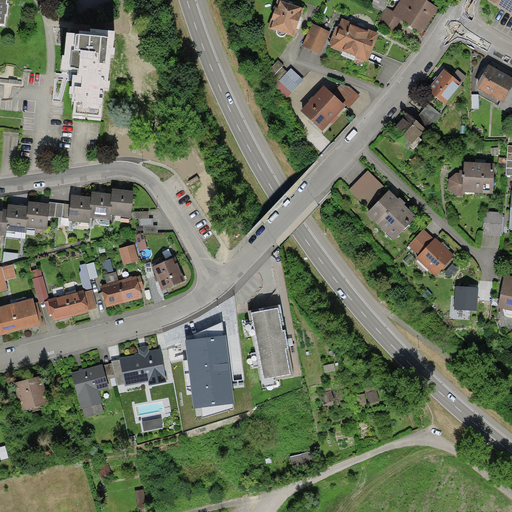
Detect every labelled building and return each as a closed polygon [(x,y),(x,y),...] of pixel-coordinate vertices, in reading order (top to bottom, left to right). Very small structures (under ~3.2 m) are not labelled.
[(0,0),(0,26),(6,27),(6,17),(9,18),(10,5),(7,5),(7,0),(0,0)] [(436,9),(421,0),(414,0),(412,4),(405,0),(403,0),(395,14),(401,18),(421,31),(436,9)] [(511,0),(490,0),(511,13),(511,0)] [(304,9),(279,1),(270,27),(275,29),(277,34),(280,37),(284,37),(289,34),(295,35),(304,9)] [(395,14),(387,9),(379,22),(393,31),(401,18),(395,14)] [(377,35),(343,21),(336,37),(333,36),(330,43),(333,45),(332,47),(343,51),(342,54),(354,60),(356,56),(367,61),(377,35)] [(329,34),(312,26),(304,44),(321,52),(329,34)] [(79,37),(67,36),(65,59),(63,59),(62,68),(68,68),(68,73),(79,74),(79,78),(73,78),(72,91),(76,91),(75,97),(73,96),(72,105),(74,105),(73,118),(86,120),(86,118),(88,118),(88,120),(101,121),(105,91),(103,90),(104,85),(109,86),(112,58),(109,57),(110,52),(114,52),(115,35),(90,32),(90,35),(79,34),(79,37)] [(269,71),(274,76),(283,67),(284,65),(279,60),(269,71)] [(511,79),(488,66),(478,84),(495,94),(494,96),(504,102),(506,100),(511,87),(511,79)] [(272,78),(278,84),(281,80),(289,72),(283,67),(274,76),(272,78)] [(289,72),(281,80),(287,86),(298,75),(291,69),(289,72)] [(462,84),(445,70),(429,89),(445,104),(462,84)] [(298,75),(287,86),(293,92),(303,80),(298,75)] [(344,84),(335,93),(348,107),(359,95),(349,86),(344,84)] [(344,106),(325,89),(303,113),(321,129),(335,114),(336,115),(344,106)] [(442,115),(429,104),(417,118),(428,127),(432,123),(434,124),(442,115)] [(425,129),(408,113),(391,133),(408,148),(410,146),(413,149),(422,139),(418,136),(425,129)] [(465,193),(465,187),(480,187),(482,191),(494,193),(495,165),(484,163),(483,165),(466,164),(464,175),(458,174),(451,179),(451,186),(456,192),(465,193)] [(369,174),(352,190),(363,201),(374,190),(376,192),(382,187),(369,174)] [(133,192),(114,190),(113,195),(112,215),(131,217),(133,192)] [(112,215),(113,195),(92,193),(92,198),(90,218),(111,220),(112,215)] [(397,201),(388,193),(369,213),(379,223),(381,221),(396,235),(393,238),(395,239),(415,219),(403,207),(405,204),(399,199),(397,201)] [(90,218),(92,198),(72,196),(71,204),(70,219),(70,221),(90,223),(90,218)] [(48,217),(49,205),(29,203),(29,207),(27,227),(47,228),(48,217)] [(49,203),(49,205),(48,217),(70,219),(71,204),(49,203)] [(27,227),(29,207),(9,205),(8,211),(6,230),(26,232),(27,227)] [(6,230),(8,211),(0,210),(0,234),(6,235),(6,230)] [(493,218),(486,217),(485,233),(503,235),(504,215),(494,214),(493,218)] [(423,231),(414,242),(419,246),(428,235),(423,231)] [(454,257),(436,239),(419,257),(436,275),(454,257)] [(134,245),(122,248),(127,265),(138,262),(134,245)] [(174,258),(154,267),(164,289),(184,280),(174,258)] [(151,263),(143,264),(147,279),(154,277),(151,263)] [(81,266),(83,270),(80,273),(84,285),(88,289),(93,288),(86,264),(81,266)] [(40,268),(30,271),(39,303),(46,301),(49,300),(40,268)] [(141,276),(120,281),(125,302),(142,297),(139,287),(143,286),(141,276)] [(120,281),(102,286),(104,292),(101,293),(102,296),(105,296),(107,306),(125,302),(120,281)] [(511,282),(507,281),(503,305),(511,306),(511,282)] [(476,310),(478,288),(457,286),(455,308),(476,310)] [(93,290),(84,293),(88,309),(98,306),(93,290)] [(83,291),(65,296),(71,316),(89,311),(88,309),(84,293),(83,291)] [(49,300),(46,301),(49,312),(51,312),(54,321),(71,316),(65,296),(49,300)] [(12,305),(13,309),(19,330),(40,324),(33,300),(27,301),(26,298),(18,300),(19,303),(12,305)] [(281,305),(248,311),(262,383),(295,377),(281,305)] [(6,306),(0,308),(0,329),(1,335),(19,330),(13,309),(7,311),(6,306)] [(195,340),(188,341),(195,406),(201,405),(203,418),(234,409),(223,322),(194,334),(195,340)] [(137,358),(123,360),(126,378),(148,373),(150,384),(166,381),(160,351),(136,355),(137,358)] [(126,378),(123,360),(113,363),(118,378),(119,386),(127,384),(126,378)] [(118,378),(113,363),(106,364),(109,380),(118,378)] [(102,365),(72,373),(82,408),(95,404),(92,392),(108,387),(102,365)] [(41,377),(28,381),(36,408),(42,406),(41,403),(48,402),(45,393),(47,392),(45,386),(43,386),(41,377)] [(28,381),(16,384),(23,409),(29,407),(29,410),(36,408),(28,381)]
